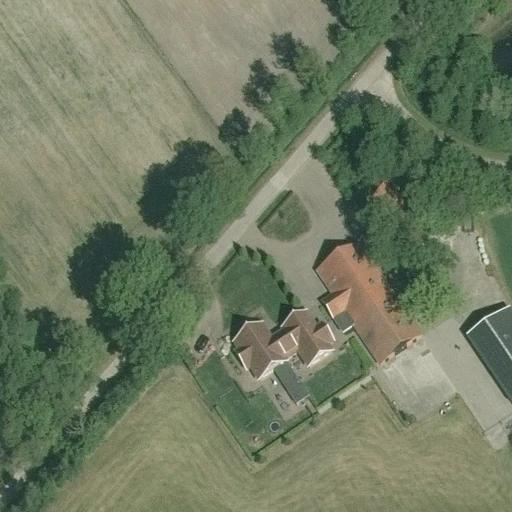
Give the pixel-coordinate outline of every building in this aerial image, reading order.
[(432,216),(406,178),(375,199),(401,237),(432,216)] [(319,308),(330,324),(345,313),(381,366),(422,338),(360,247),(319,274),(335,298),(319,308)] [(511,314),(510,312),(469,341),(511,404),(511,314)] [(322,328),(316,332),(306,317),(284,332),(286,335),(272,345),(262,329),(235,346),(240,353),(236,356),(246,372),(250,369),(260,383),(286,365),(285,363),(298,354),(309,370),(331,355),(327,348),(332,344),(322,328)] [(298,383),(286,391),(296,406),(308,398),(298,383)]
